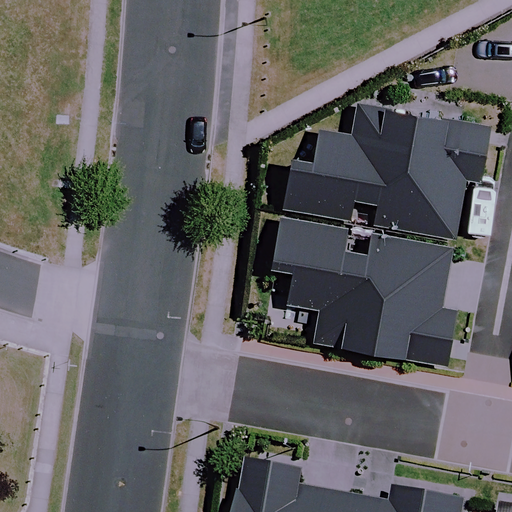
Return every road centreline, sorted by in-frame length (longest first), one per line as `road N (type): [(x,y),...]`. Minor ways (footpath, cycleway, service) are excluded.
road 1 (tertiary): [(173,0),(129,361)]
road 2 (residential): [(129,361),(478,424)]
road 3 (residential): [(478,424),(511,236)]
road 4 (tertiary): [(129,361),(109,511)]
